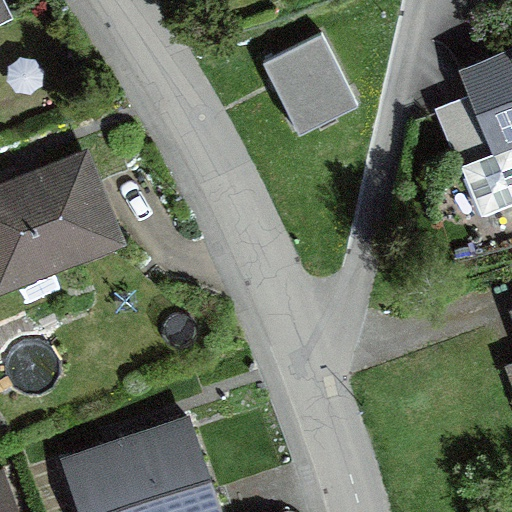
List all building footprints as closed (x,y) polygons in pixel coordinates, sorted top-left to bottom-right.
[(0,0),(0,21),(15,14),(7,0),(0,0)] [(263,56),(300,132),(360,103),(323,27),(263,56)] [(511,40),(459,62),(470,90),(435,104),(480,214),(511,200),(511,40)] [(0,291),(129,237),(89,141),(0,178),(0,291)] [(226,511),(189,407),(59,453),(80,511),(226,511)] [(0,511),(22,511),(5,463),(0,465),(0,511)]
